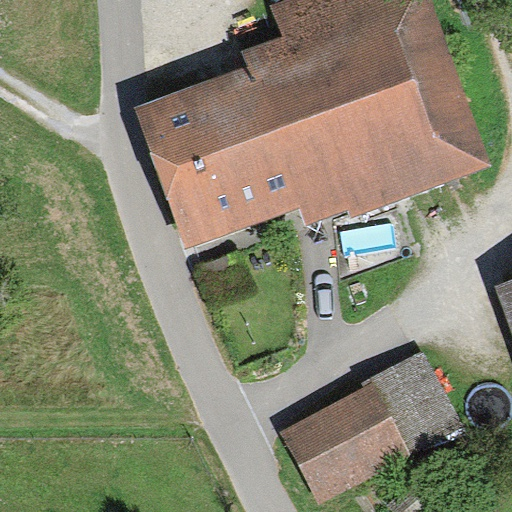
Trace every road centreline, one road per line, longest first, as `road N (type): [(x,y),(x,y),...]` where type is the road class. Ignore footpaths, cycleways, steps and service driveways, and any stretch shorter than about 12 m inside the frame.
road 1 (unclassified): [(117,0),(124,146),(138,200),(223,423),(273,511)]
road 2 (track): [(223,423),(0,420)]
